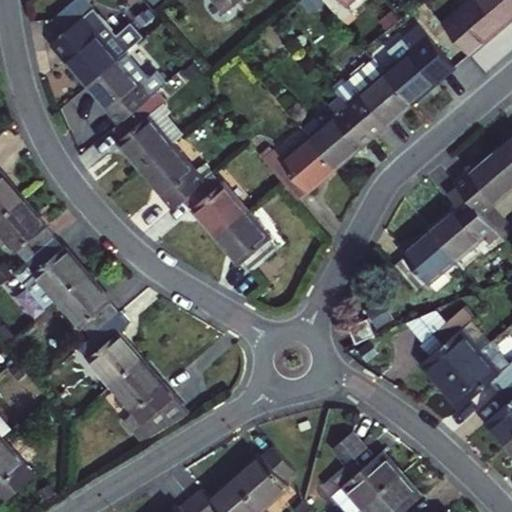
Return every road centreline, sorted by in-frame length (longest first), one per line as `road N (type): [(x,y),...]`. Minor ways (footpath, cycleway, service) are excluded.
road 1 (residential): [(271,336),(167,275),(91,207),(28,101),(7,0)]
road 2 (residential): [(511,74),(387,181),(307,331)]
road 3 (residential): [(276,388),(72,511)]
road 4 (residential): [(507,511),(429,435),(325,364)]
